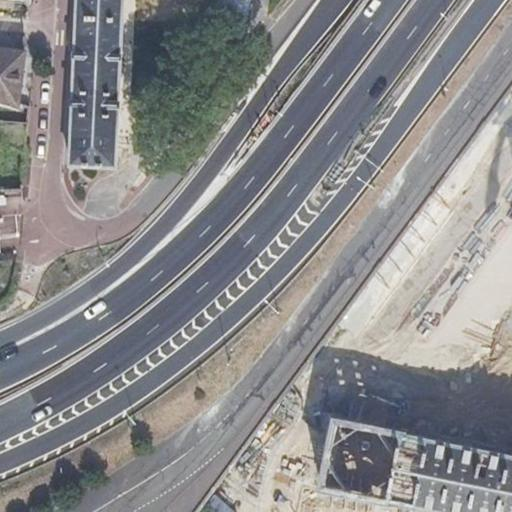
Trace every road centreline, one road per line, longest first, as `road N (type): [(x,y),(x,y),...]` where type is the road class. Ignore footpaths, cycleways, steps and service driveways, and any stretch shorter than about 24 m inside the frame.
road 1 (motorway): [(0,463),(131,402),(290,270),(496,0)]
road 2 (motorway): [(0,423),(107,365),(257,239),(435,0)]
road 3 (unclassified): [(511,41),(281,356),(208,432),(114,499)]
road 4 (residential): [(301,0),(122,227),(92,230),(58,217),(53,191),(63,0)]
road 5 (motorway): [(390,0),(228,213),(86,331),(0,373)]
road 6 (motorway): [(336,0),(200,187),(143,249),(68,304),(0,339)]
